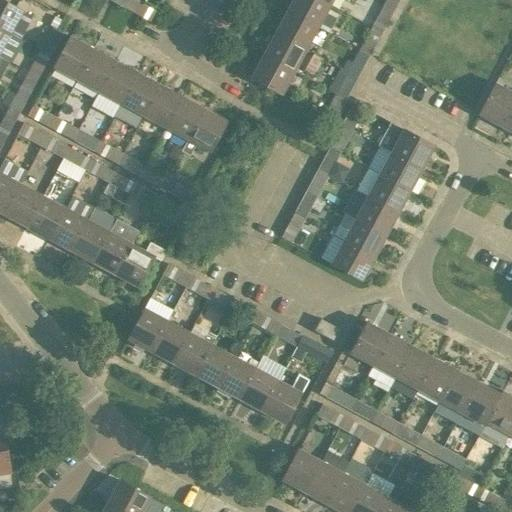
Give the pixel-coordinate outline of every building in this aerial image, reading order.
[(0,0),(0,28),(11,35),(23,12),(0,0)] [(109,0),(113,2),(127,9),(131,0),(109,0)] [(155,12),(134,0),(131,0),(127,9),(131,12),(136,15),(150,22),(155,12)] [(332,5),(322,0),(293,0),(288,10),(319,27),(332,5)] [(398,0),(385,0),(383,4),(393,10),(398,0)] [(393,10),(383,4),(370,28),(380,34),(393,10)] [(319,27),(288,10),(276,32),(308,49),(319,27)] [(62,33),(57,30),(51,27),(39,50),(50,56),(62,33)] [(0,54),(11,35),(0,28),(0,54)] [(380,34),(370,28),(358,51),(368,56),(380,34)] [(308,49),(276,32),(264,55),(295,72),(308,49)] [(52,68),(75,80),(92,49),(69,37),(52,68)] [(92,49),(75,80),(98,92),(114,61),(92,49)] [(38,78),(50,56),(39,50),(27,72),(38,78)] [(368,56),(358,51),(352,62),(346,59),(341,70),(346,72),(346,73),(356,78),(368,56)] [(282,97),(295,72),(264,55),(250,80),(282,97)] [(114,61),(98,92),(120,104),(137,73),(114,61)] [(26,100),(38,78),(27,72),(15,95),(26,100)] [(137,73),(120,104),(142,116),(159,85),(137,73)] [(355,80),(345,74),(334,96),(344,101),(355,80)] [(478,115),(500,126),(511,103),(511,93),(495,84),(478,115)] [(159,85),(142,116),(165,128),(182,97),(159,85)] [(14,123),(26,100),(15,95),(3,117),(14,123)] [(332,122),(344,101),(334,96),(322,117),(332,122)] [(182,97),(165,128),(188,140),(204,109),(182,97)] [(353,102),(341,125),(352,131),(364,108),(353,102)] [(511,133),(511,103),(500,126),(511,133)] [(27,116),(50,129),(56,118),(32,105),(27,116)] [(227,122),(204,109),(188,140),(181,152),(190,157),(196,145),(210,153),(227,122)] [(0,143),(2,145),(14,123),(3,117),(0,123),(0,143)] [(56,118),(50,129),(74,142),(80,131),(78,130),(81,124),(67,117),(64,122),(56,118)] [(18,133),(41,146),(47,136),(23,123),(18,133)] [(435,146),(403,129),(403,130),(391,123),(379,146),(391,152),(422,169),(435,146)] [(340,153),(352,131),(341,125),(329,147),(340,153)] [(98,154),(104,144),(80,131),(74,142),(98,154)] [(66,159),(71,149),(47,136),(41,146),(36,155),(48,162),(54,153),(66,159)] [(122,167),(128,157),(104,144),(98,154),(122,167)] [(328,175),(340,153),(329,147),(322,161),(317,169),(328,175)] [(71,149),(66,159),(90,172),(95,162),(71,149)] [(422,169),(391,152),(386,161),(379,176),(410,192),(422,169)] [(146,180),(152,169),(128,157),(122,167),(146,180)] [(0,166),(0,213),(3,215),(20,184),(26,172),(3,160),(0,166)] [(95,162),(90,172),(114,185),(119,175),(95,162)] [(170,193),(175,182),(152,169),(146,180),(170,193)] [(316,197),(328,175),(317,169),(305,192),(316,197)] [(368,197),(399,214),(410,192),(379,176),(368,170),(357,191),(368,197)] [(119,175),(114,185),(138,198),(143,188),(119,175)] [(199,195),(175,182),(170,193),(193,206),(199,195)] [(25,227),(42,196),(20,184),(3,215),(25,227)] [(138,198),(153,207),(158,196),(143,188),(138,198)] [(303,219),(316,197),(305,192),(293,214),(303,219)] [(42,196),(25,227),(48,239),(64,208),(42,196)] [(72,196),(64,208),(48,239),(69,251),(86,220),(93,208),(72,196)] [(399,214),(368,197),(355,220),(386,237),(399,214)] [(182,209),(174,205),(169,215),(186,224),(195,207),(185,202),(182,209)] [(291,242),(303,219),(293,214),(281,237),(291,242)] [(86,220),(69,251),(92,263),(109,233),(86,220)] [(386,237),(355,220),(344,242),(375,259),(386,237)] [(109,233),(92,263),(115,276),(131,245),(109,233)] [(362,282),(375,259),(344,242),(332,265),(362,282)] [(148,245),(145,252),(131,245),(115,276),(137,288),(154,258),(160,261),(165,254),(148,245)] [(162,275),(185,287),(191,276),(168,264),(162,275)] [(191,276),(185,287),(207,299),(213,289),(202,282),(191,276)] [(230,311),(236,301),(213,289),(207,299),(202,309),(222,320),(227,310),(230,311)] [(253,323),(259,313),(236,301),(230,311),(253,323)] [(127,340),(150,353),(167,323),(144,310),(127,340)] [(276,336),(281,325),(259,313),(253,323),(276,336)] [(338,329),(320,319),(314,331),(332,341),(338,329)] [(167,323),(150,353),(172,365),(189,335),(167,323)] [(350,354),(370,365),(387,335),(366,324),(350,354)] [(298,348),(304,337),(281,325),(276,336),(298,348)] [(189,335),(172,365),(195,377),(211,347),(214,342),(205,337),(203,342),(189,335)] [(387,335),(370,365),(392,377),(409,347),(387,335)] [(304,337),(298,348),(292,358),(302,364),(308,353),(326,363),(331,352),(304,337)] [(211,347),(195,377),(217,389),(233,359),(211,347)] [(409,347),(392,377),(415,389),(431,358),(409,347)] [(437,401),(453,370),(431,358),(415,389),(437,401)] [(233,359),(217,389),(239,401),(256,371),(233,359)] [(460,413),(476,382),(453,370),(437,401),(460,413)] [(256,371),(239,401),(261,413),(277,383),(256,371)] [(298,379),(292,391),(277,383),(261,413),(285,426),(301,396),(300,396),(307,384),(298,379)] [(483,425),(499,395),(476,382),(460,413),(483,425)] [(325,398),(347,410),(353,399),(331,387),(325,398)] [(485,422),(507,434),(511,424),(511,397),(502,392),(500,395),(499,395),(483,425),(484,426),(485,422)] [(353,399),(347,410),(369,422),(375,411),(353,399)] [(316,415),(339,427),(344,417),(321,405),(316,415)] [(375,411),(369,422),(391,434),(397,423),(375,411)] [(366,429),(344,417),(339,427),(361,439),(366,429)] [(397,423),(391,434),(413,446),(419,435),(397,423)] [(389,441),(366,429),(361,439),(383,451),(389,441)] [(419,435),(413,446),(435,457),(441,447),(419,435)] [(411,453),(389,441),(383,451),(405,463),(411,453)] [(4,442),(0,443),(0,476),(9,475),(4,442)] [(441,447),(435,457),(457,469),(460,464),(463,458),(441,447)] [(281,481),(304,493),(321,462),(298,450),(281,481)] [(327,451),(321,462),(304,493),(327,505),(349,464),(327,451)] [(434,465),(411,453),(405,463),(428,475),(434,465)] [(349,464),(327,505),(339,511),(352,511),(366,486),(372,476),(349,464)] [(485,477),(460,464),(457,469),(449,484),(471,496),(477,486),(479,488),(485,477)] [(120,481),(107,504),(122,511),(143,511),(151,498),(120,481)] [(366,486),(352,511),(378,511),(387,498),(366,486)] [(387,498),(378,511),(409,511),(417,498),(393,486),(387,498)] [(499,499),(479,488),(477,486),(471,496),(494,508),(499,499)] [(501,511),(511,511),(511,505),(499,499),(494,508),(501,511)]
